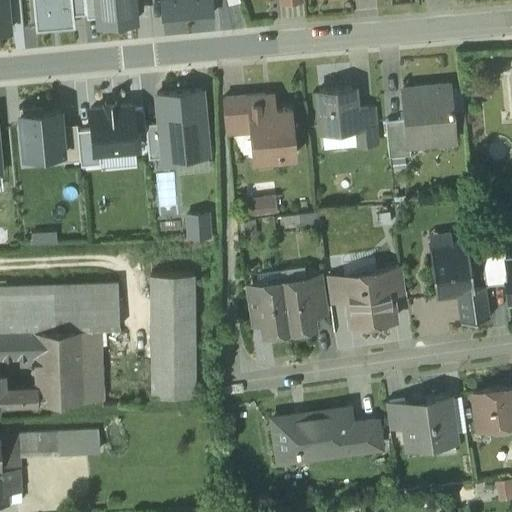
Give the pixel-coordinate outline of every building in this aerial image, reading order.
[(32,0),(35,29),(74,26),(73,14),(71,0),(32,0)] [(71,0),(73,14),(86,13),(84,0),(71,0)] [(84,0),(86,13),(86,17),(98,16),(96,0),(84,0)] [(96,0),(98,16),(98,20),(114,18),(114,22),(134,20),(135,20),(134,5),(133,6),(132,0),(96,0)] [(159,0),(161,18),(187,16),(185,0),(159,0)] [(185,0),(187,16),(212,14),(210,0),(185,0)] [(449,83),(402,88),(404,116),(407,132),(453,128),(449,83)] [(351,85),(317,88),(321,129),(354,125),(352,107),(353,107),(351,85)] [(156,93),(159,121),(162,155),(206,151),(200,88),(156,93)] [(291,107),(265,109),(264,93),(245,95),(247,119),(251,157),(295,153),(291,107)] [(245,95),(221,97),(224,121),(247,119),(245,95)] [(91,127),(94,150),(98,150),(135,147),(133,130),(131,107),(131,103),(117,104),(117,100),(103,102),(103,105),(90,106),(91,127)] [(34,104),(18,105),(23,153),(62,149),(60,124),(58,108),(35,110),(34,104)] [(353,107),(352,107),(354,125),(356,144),(376,142),(372,105),(353,107)] [(143,106),(131,107),(133,130),(145,129),(144,122),(143,106)] [(404,116),(384,118),(388,154),(408,152),(408,144),(407,132),(404,116)] [(148,157),(162,155),(159,121),(144,122),(145,129),(148,157)] [(62,149),(63,159),(79,157),(77,128),(76,122),(60,124),(62,149)] [(355,144),(354,125),(321,129),(323,146),(355,144)] [(91,127),(77,128),(79,157),(80,163),(99,161),(98,150),(94,150),(91,127)] [(453,129),(407,132),(408,144),(454,140),(453,129)] [(274,192),(250,194),(252,213),(276,210),(274,192)] [(209,209),(183,210),(184,236),(210,234),(209,209)] [(389,210),(374,209),(373,226),(389,228),(389,210)] [(465,237),(427,242),(434,294),(456,291),(455,285),(472,283),(465,237)] [(503,247),(480,250),(484,281),(484,282),(504,279),(503,271),(506,270),(504,255),(504,254),(503,247)] [(511,253),(504,254),(504,255),(506,270),(503,271),(504,279),(507,299),(511,298),(511,253)] [(400,263),(387,265),(387,267),(386,267),(389,291),(404,289),(400,263)] [(386,267),(343,273),(348,308),(360,306),(362,321),(364,321),(367,324),(374,323),(377,319),(393,317),(389,291),(386,267)] [(191,269),(148,268),(147,390),(190,390),(191,269)] [(305,274),(281,278),(287,325),(312,322),(310,306),(309,306),(305,280),(306,280),(305,274)] [(281,278),(255,281),(256,287),(257,287),(261,313),(260,313),(262,329),(287,325),(281,278)] [(306,280),(305,280),(309,306),(310,306),(322,304),(318,278),(306,280)] [(115,279),(0,283),(0,328),(31,328),(78,327),(99,326),(117,326),(115,279)] [(472,283),(455,285),(456,291),(459,319),(488,315),(484,282),(484,281),(472,283)] [(256,287),(244,289),(248,315),(260,313),(261,313),(257,287),(256,287)] [(99,326),(78,327),(79,361),(99,360),(98,343),(99,326)] [(79,361),(78,327),(31,328),(32,352),(32,362),(79,361)] [(31,328),(0,328),(0,352),(32,352),(31,328)] [(79,361),(32,362),(33,383),(33,399),(99,396),(100,396),(100,380),(99,360),(79,361)] [(116,379),(100,380),(100,396),(99,396),(99,402),(146,400),(146,376),(135,377),(135,372),(115,373),(116,379)] [(33,383),(19,384),(19,399),(33,399),(33,383)] [(19,384),(0,384),(0,400),(19,399),(19,384)] [(511,385),(500,387),(500,385),(471,388),(476,424),(511,420),(510,414),(511,413),(511,385)] [(424,397),(406,399),(406,396),(384,399),(388,425),(403,423),(406,444),(454,437),(447,391),(423,394),(424,397)] [(347,406),(291,414),(291,412),(271,414),(276,450),(293,447),(294,454),(352,447),(349,421),(347,406)] [(374,417),(349,421),(352,447),(378,443),(374,417)] [(97,427),(57,429),(58,450),(98,448),(97,427)] [(57,429),(16,431),(17,444),(17,453),(58,450),(57,429)] [(16,431),(0,432),(0,444),(16,444),(17,444),(16,431)] [(16,444),(0,444),(0,457),(16,457),(16,444)] [(0,500),(7,501),(7,489),(19,489),(17,457),(16,457),(0,457),(0,500)] [(511,474),(493,477),(495,495),(511,493),(511,474)]
